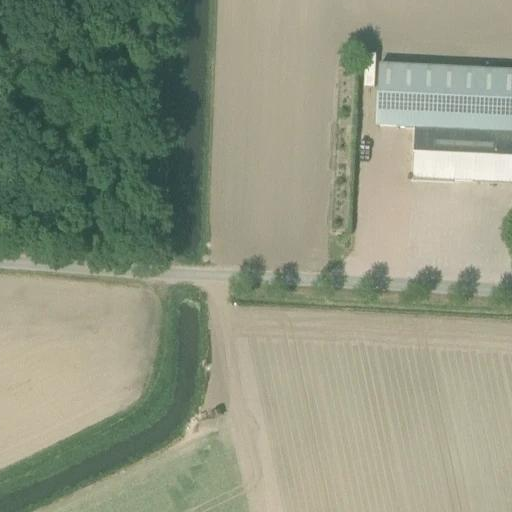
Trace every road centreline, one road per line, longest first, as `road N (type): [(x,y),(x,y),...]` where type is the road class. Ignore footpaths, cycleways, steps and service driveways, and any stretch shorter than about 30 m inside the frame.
road 1 (unclassified): [(511,293),(0,260)]
road 2 (track): [(167,0),(159,169),(165,273)]
